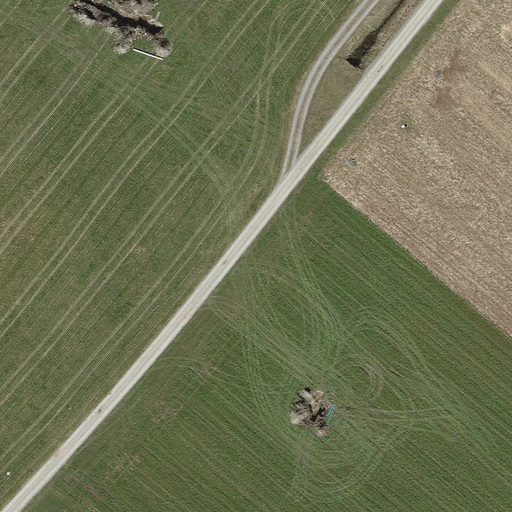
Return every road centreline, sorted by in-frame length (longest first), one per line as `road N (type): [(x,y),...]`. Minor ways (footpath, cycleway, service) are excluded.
road 1 (track): [(10,511),(208,283),(435,0)]
road 2 (track): [(290,181),(297,117),(317,69),(371,0)]
